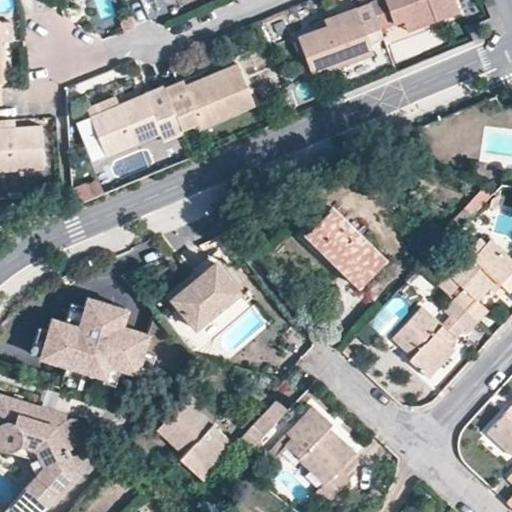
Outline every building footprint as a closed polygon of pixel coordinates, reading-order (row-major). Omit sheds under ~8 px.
[(298,36),(315,76),(375,51),(371,43),(386,37),(382,27),(372,1),(371,0),(366,0),(355,5),(360,16),(331,28),(329,23),(298,36)] [(372,0),(372,1),(382,27),(406,16),(408,21),(440,8),(438,2),(442,0),(372,0)] [(408,21),(411,27),(461,5),(458,0),(442,0),(438,2),(440,8),(408,21)] [(360,16),(355,5),(326,17),(329,23),(331,28),(360,16)] [(0,43),(10,42),(8,20),(0,20),(0,43)] [(239,69),(236,63),(185,84),(188,90),(239,69)] [(199,122),(200,126),(254,103),(239,69),(188,90),(185,84),(183,80),(165,88),(182,128),(199,122)] [(104,153),(105,155),(160,132),(163,140),(183,131),(182,128),(165,88),(164,85),(90,116),(90,119),(104,153)] [(104,153),(90,119),(79,123),(92,157),(104,153)] [(0,168),(42,166),(40,125),(14,126),(0,126),(0,168)] [(71,192),(78,208),(104,196),(97,180),(71,192)] [(322,237),(317,243),(358,283),(385,257),(330,204),(309,224),(322,237)] [(309,224),(304,230),(317,243),(322,237),(309,224)] [(491,316),(478,305),(490,292),(495,297),(501,290),(511,298),(511,297),(511,264),(490,244),(487,248),(481,242),(448,277),(465,293),(455,304),(480,328),(491,316)] [(171,292),(197,323),(240,288),(215,257),(171,292)] [(157,357),(163,340),(137,330),(128,327),(134,311),(103,300),(99,309),(92,329),(78,368),(118,382),(123,368),(135,372),(150,378),(157,357)] [(455,304),(445,315),(458,327),(466,335),(470,338),(480,328),(455,304)] [(92,329),(99,309),(86,305),(79,324),(92,329)] [(137,330),(143,314),(134,311),(128,327),(137,330)] [(452,351),(458,344),(449,336),(423,311),(395,341),(415,360),(411,365),(429,382),(455,354),(452,351)] [(78,368),(92,329),(79,324),(66,320),(62,333),(52,359),(78,368)] [(466,335),(458,327),(449,336),(458,344),(466,335)] [(52,359),(62,333),(53,329),(44,355),(52,359)] [(162,382),(170,361),(157,357),(150,378),(162,382)] [(128,391),(135,372),(123,368),(118,382),(116,386),(128,391)] [(64,419),(58,424),(40,418),(45,406),(0,390),(0,391),(0,418),(4,420),(0,438),(0,439),(6,442),(15,447),(23,440),(37,448),(45,465),(38,473),(26,486),(31,490),(11,511),(39,511),(77,468),(65,449),(81,439),(84,435),(85,431),(84,427),(82,422),(79,418),(73,416),(68,417),(64,419)] [(226,445),(232,439),(186,395),(157,426),(184,452),(181,455),(205,477),(232,450),(226,445)] [(285,411),(274,401),(240,437),(257,455),(261,437),(285,411)] [(511,403),(488,428),(511,450),(511,470),(508,475),(511,478),(511,403)] [(313,404),(273,450),(279,455),(289,444),(328,479),(317,492),(327,501),(351,475),(341,466),(357,448),(336,430),(340,427),(313,404)] [(45,406),(40,418),(58,424),(64,419),(66,413),(45,406)] [(138,428),(148,415),(124,407),(120,421),(138,428)] [(45,465),(37,448),(23,440),(15,447),(29,454),(38,473),(45,465)] [(11,511),(31,490),(26,486),(5,509),(7,511),(11,511)]
